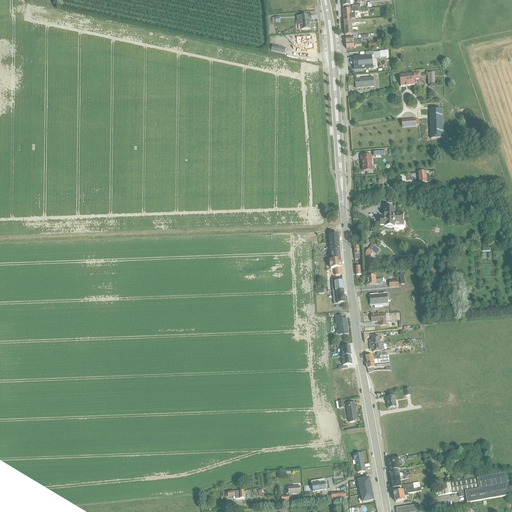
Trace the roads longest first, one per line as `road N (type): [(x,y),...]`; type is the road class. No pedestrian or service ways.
road 1 (secondary): [(324,0),(349,284),(380,473)]
road 2 (unclassified): [(380,473),(315,499),(249,505)]
